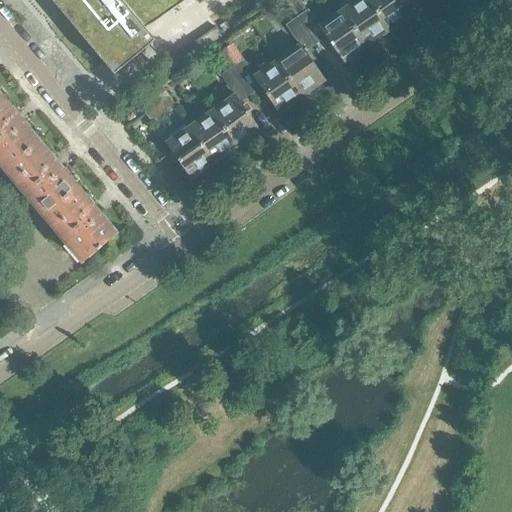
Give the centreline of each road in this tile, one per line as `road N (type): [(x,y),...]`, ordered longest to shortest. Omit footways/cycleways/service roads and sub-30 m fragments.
road 1 (residential): [(175,245),(511,15)]
road 2 (residential): [(175,245),(0,30)]
road 3 (residential): [(0,360),(175,245)]
